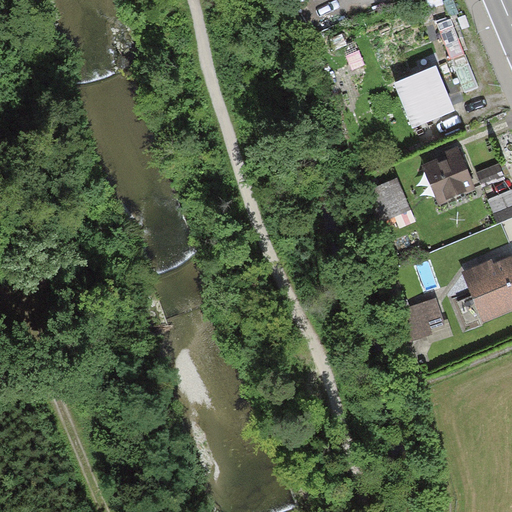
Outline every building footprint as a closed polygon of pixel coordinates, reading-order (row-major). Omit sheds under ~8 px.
[(438,65),(395,83),(415,129),(458,111),(438,65)] [(426,162),(445,208),(482,193),(463,147),(426,162)] [(496,210),(511,203),(511,178),(507,166),(483,176),(496,210)] [(403,182),(366,193),(375,225),(413,214),(403,182)] [(511,256),(470,274),(491,325),(511,316),(511,256)] [(443,296),(385,318),(400,358),(458,337),(443,296)]
